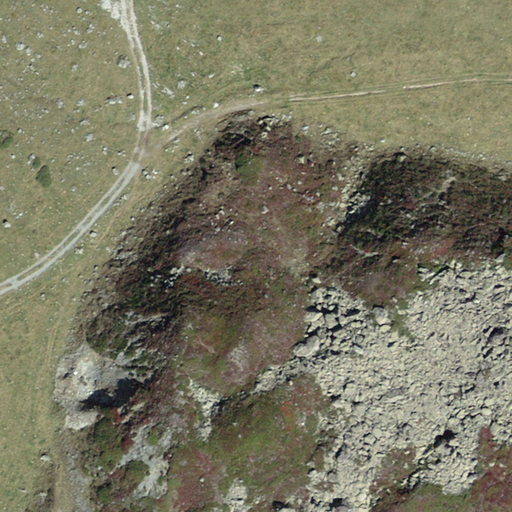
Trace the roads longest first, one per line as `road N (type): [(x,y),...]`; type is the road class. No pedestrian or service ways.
road 1 (track): [(0,290),(73,240),(138,159)]
road 2 (track): [(138,159),(149,92),(128,0)]
